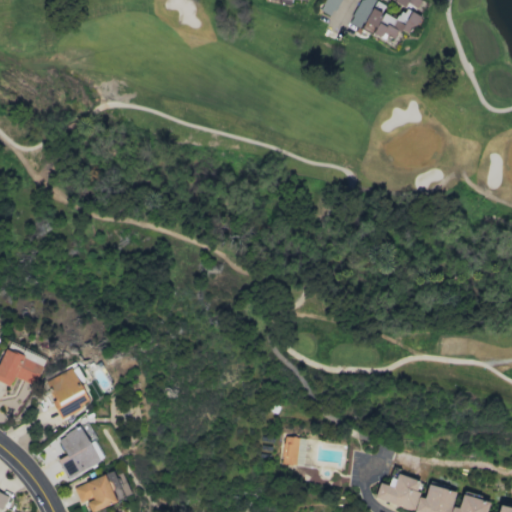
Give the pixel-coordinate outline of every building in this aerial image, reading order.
[(393,0),(394,3),(404,8),(394,18),(383,13),(380,14),(384,4),(375,0),(365,0),(366,1),(373,0),(368,11),(363,17),(364,23),(359,19),(353,16),(350,23),(379,36),(386,35),(391,38),(399,30),(405,32),(416,21),(421,11),(417,7),(419,0),(393,0)] [(0,355),(0,382),(9,386),(12,377),(33,385),(41,364),(3,349),(0,355)] [(42,364),(44,359),(23,350),(20,356),(42,364)] [(68,373),(51,378),(53,388),(58,387),(58,390),(72,387),(68,373)] [(103,457),(85,423),(57,438),(74,471),(103,457)] [(295,437),(283,436),(282,464),(294,464),(295,437)] [(416,511),(484,511),(488,501),(460,493),(457,507),(451,505),(454,491),(427,484),(423,498),(415,495),(419,480),(395,473),(392,486),(377,482),(373,500),(416,511)] [(86,501),(89,511),(114,503),(105,475),(73,485),(78,503),(86,501)]
